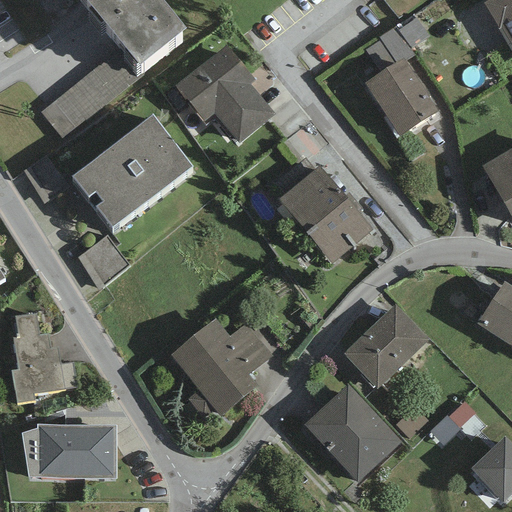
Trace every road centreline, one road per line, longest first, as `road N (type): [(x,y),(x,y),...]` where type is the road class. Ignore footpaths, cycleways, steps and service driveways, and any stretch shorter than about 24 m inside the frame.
road 1 (residential): [(200,503),(374,283),(453,251),(511,260)]
road 2 (residential): [(0,187),(200,503)]
